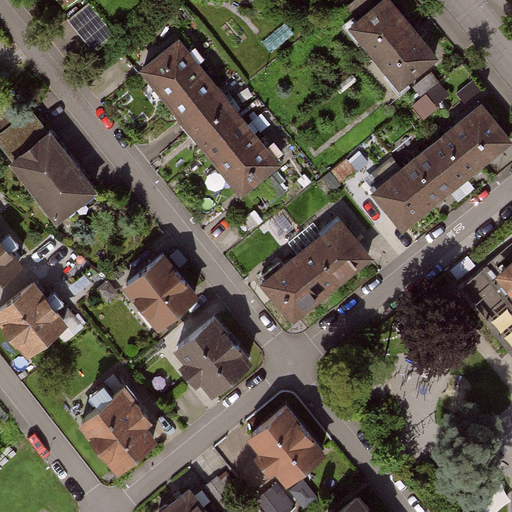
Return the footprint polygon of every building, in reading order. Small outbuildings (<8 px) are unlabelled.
[(440,57),(392,0),(378,0),(344,29),(397,93),(440,57)] [(273,160),(172,35),(132,67),(233,193),(273,160)] [(507,138),(475,98),(366,188),(399,228),(507,138)] [(47,133),(30,112),(0,135),(0,137),(15,157),(12,160),(15,163),(26,176),(25,177),(29,181),(41,196),(44,200),(55,213),(54,214),(57,218),(60,215),(60,214),(91,190),(91,191),(95,188),(92,184),(92,185),(81,172),(82,171),(78,167),(66,153),(67,152),(63,148),(52,134),(53,134),(50,130),(47,133)] [(335,215),(256,283),(288,321),(368,254),(335,215)] [(0,283),(23,266),(0,237),(0,283)] [(197,291),(158,245),(117,279),(124,287),(119,292),(151,330),(197,291)] [(511,245),(458,289),(511,354),(511,245)] [(68,323),(35,281),(0,307),(0,322),(26,356),(68,323)] [(247,358),(209,311),(168,345),(178,358),(174,362),(189,381),(195,376),(207,391),(247,358)] [(125,396),(115,383),(71,417),(111,467),(153,435),(143,422),(150,416),(130,392),(125,396)] [(324,449),(281,397),(241,430),(255,447),(249,452),(265,471),(270,467),(282,483),(324,449)] [(205,511),(181,482),(146,509),(148,511),(205,511)] [(371,511),(352,489),(324,511),(371,511)]
